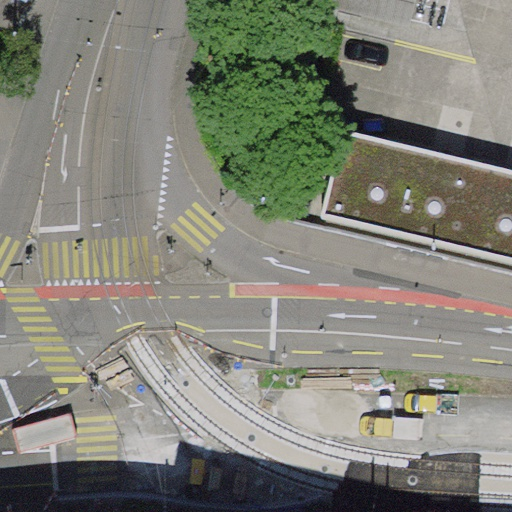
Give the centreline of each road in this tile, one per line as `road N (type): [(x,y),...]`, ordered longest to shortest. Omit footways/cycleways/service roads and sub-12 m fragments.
road 1 (tertiary): [(496,349),(257,266),(200,222),(130,132),(120,59)]
road 2 (primary): [(496,349),(274,328),(111,331)]
road 3 (primary): [(234,419),(511,419)]
road 4 (tertiary): [(111,331),(101,220),(120,59)]
road 5 (tertiary): [(120,59),(99,128),(0,259)]
road 6 (tertiary): [(111,331),(148,377),(234,419)]
road 7 (primary): [(97,426),(234,419)]
road 8 (tertiary): [(0,397),(85,359),(111,331)]
